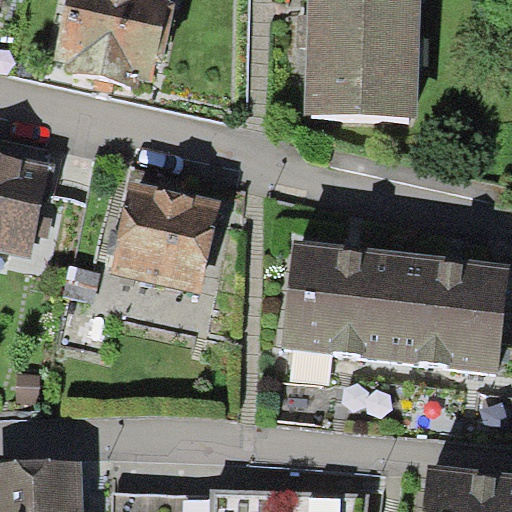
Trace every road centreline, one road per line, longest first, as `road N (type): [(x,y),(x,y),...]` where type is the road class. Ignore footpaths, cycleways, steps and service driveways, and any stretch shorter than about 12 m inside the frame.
road 1 (residential): [(511,219),(0,103)]
road 2 (residential): [(0,443),(249,442),(511,461)]
